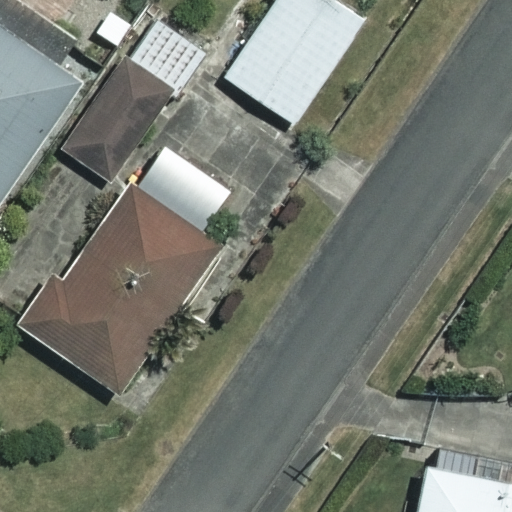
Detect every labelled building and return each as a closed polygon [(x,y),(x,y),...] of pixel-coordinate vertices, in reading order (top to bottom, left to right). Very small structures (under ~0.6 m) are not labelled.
[(79,0),(23,0),(64,25),(79,0)] [(366,17),(341,0),(271,0),(224,71),(296,120),(366,17)] [(201,44),(153,10),(58,143),(106,177),(201,44)] [(0,189),(78,74),(0,21),(0,189)] [(216,240),(128,177),(26,322),(113,384),(216,240)] [(511,511),(511,477),(422,460),(411,511),(511,511)]
